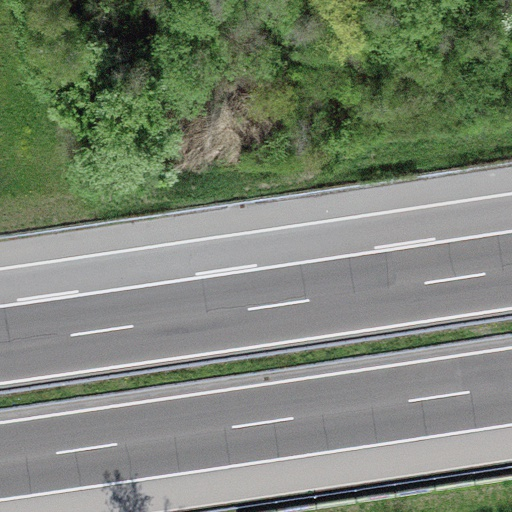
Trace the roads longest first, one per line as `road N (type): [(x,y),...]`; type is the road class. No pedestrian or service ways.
road 1 (motorway): [(0,460),(511,385)]
road 2 (motorway): [(511,269),(0,344)]
